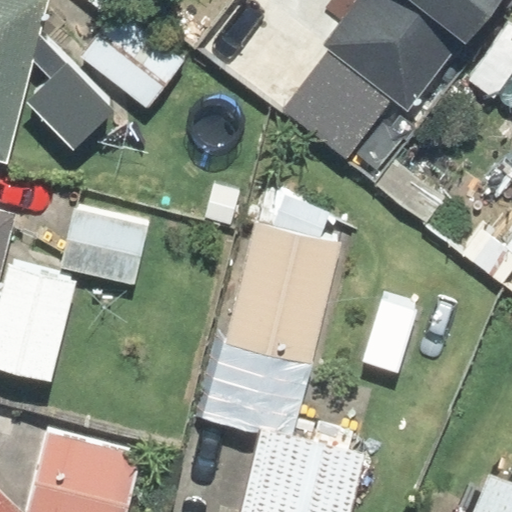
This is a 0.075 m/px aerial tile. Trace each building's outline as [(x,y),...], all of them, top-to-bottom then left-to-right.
[(0,0),(0,148),(12,152),(49,0),(0,0)] [(129,0),(120,0),(84,41),(154,103),(195,58),(129,0)] [(331,0),(313,22),(405,97),(484,0),(331,0)] [(329,193),(278,183),(270,220),(258,217),(234,333),(313,350),(338,234),(321,231),(329,193)] [(0,261),(16,200),(0,196),(0,261)] [(71,199),(60,259),(139,272),(149,212),(71,199)] [(479,331),(444,316),(416,381),(451,396),(479,331)] [(263,414),(238,511),(350,511),(368,440),(263,414)] [(124,511),(140,450),(54,428),(32,511),(124,511)] [(0,511),(21,511),(29,504),(0,474),(0,511)] [(511,511),(511,488),(487,478),(471,511),(511,511)]
